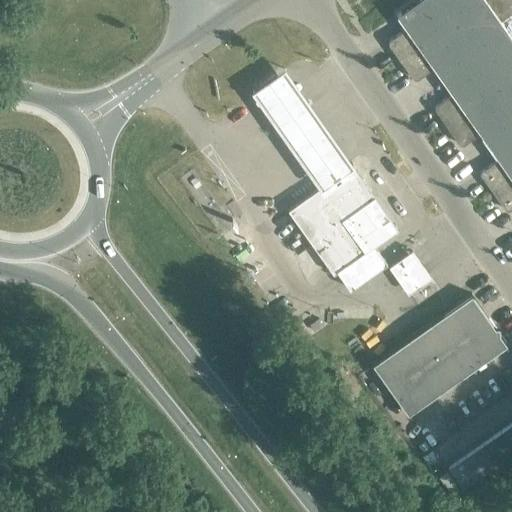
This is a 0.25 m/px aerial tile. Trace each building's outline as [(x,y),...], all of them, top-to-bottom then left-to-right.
[(511,0),(416,0),(396,15),(406,28),(389,40),(388,44),(413,78),(417,79),(433,67),(443,80),(452,93),(435,105),(434,109),(447,127),(459,144),(463,144),(479,133),(498,159),(481,171),(480,174),(505,209),(509,210),(511,207),(511,37),(500,20),(511,11),(511,0)] [(322,185),(352,164),(285,67),(256,88),(322,185)] [(322,185),(317,188),(288,209),(333,274),(337,271),(343,279),(350,289),(386,263),(380,254),(374,245),(397,228),(352,164),(322,185)] [(506,344),(471,294),(372,363),(407,413),(506,344)] [(511,429),(510,426),(501,432),(511,447),(511,429)] [(511,447),(501,432),(492,438),(506,458),(511,454),(511,447)] [(492,438),(484,444),(498,464),(506,458),(492,438)] [(484,444),(475,450),(489,470),(498,464),(484,444)] [(466,456),(480,477),(489,470),(475,450),(466,456)] [(458,462),(472,483),(480,477),(466,456),(458,462)] [(449,468),(463,489),(472,483),(458,462),(449,468)]
